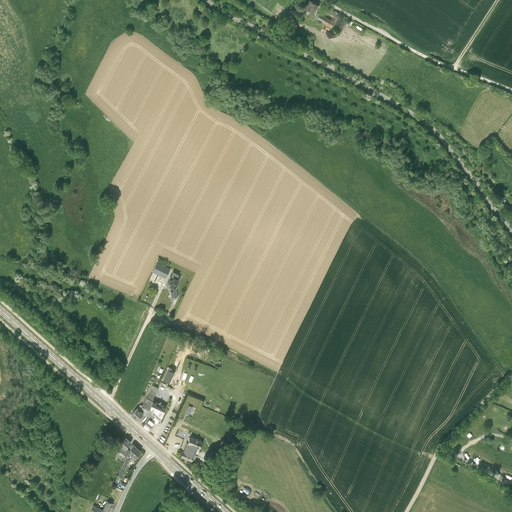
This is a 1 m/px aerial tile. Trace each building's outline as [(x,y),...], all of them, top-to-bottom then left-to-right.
[(309,0),(307,5),(315,10),(319,2),(315,0),(309,0)] [(337,9),(328,4),(326,8),(335,12),(337,9)] [(323,19),(332,24),(335,19),(318,9),(315,15),(318,16),(318,15),(323,18),(323,19)] [(169,269),(156,263),(152,272),(165,278),(169,269)] [(175,287),(178,280),(176,279),(178,275),(173,272),(169,279),(170,279),(168,282),(167,285),(167,286),(168,287),(169,286),(170,286),(173,288),(173,289),(174,289),(175,289),(176,289),(176,288),(176,287),(175,287)] [(208,350),(202,348),(194,344),(192,349),(200,352),(201,350),(207,353),(208,350)] [(174,373),(171,371),(172,369),(169,368),(163,380),(169,383),(174,373)] [(143,413),(146,415),(149,410),(152,401),(158,388),(152,385),(146,397),(140,410),(138,408),(135,411),(131,415),(137,420),(140,416),(143,413)] [(165,407),(152,401),(149,410),(155,415),(160,420),(165,407)] [(155,415),(149,410),(146,415),(148,418),(142,424),(147,429),(154,422),(151,419),(155,415)] [(203,442),(195,438),(190,436),(188,441),(189,441),(188,443),(187,443),(189,444),(185,452),(183,451),(181,456),(191,461),(197,448),(199,449),(203,442)] [(126,448),(127,446),(131,442),(125,438),(122,441),(119,445),(116,448),(117,450),(122,453),(126,456),(127,453),(129,451),(126,448)] [(123,462),(124,462),(127,463),(128,463),(131,459),(133,461),(135,458),(138,455),(137,454),(140,451),(133,444),(130,448),(131,449),(129,451),(127,453),(126,456),(123,462)] [(127,463),(124,462),(121,468),(118,475),(122,477),(127,463)] [(93,505),(90,511),(91,511),(106,511),(107,511),(108,511),(112,503),(107,501),(103,510),(93,505)]
